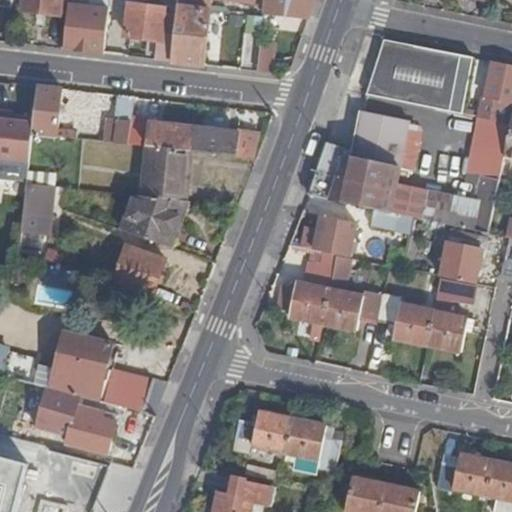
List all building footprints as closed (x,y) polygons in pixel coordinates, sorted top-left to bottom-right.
[(62,0),(23,0),(23,11),(61,16),(62,0)] [(179,8),(180,0),(168,0),(168,3),(166,3),(165,8),(131,2),(127,36),(159,41),(156,60),(173,63),(179,8)] [(266,13),(267,0),(180,0),(265,9),(264,13),(266,13)] [(309,17),(315,0),(267,0),(266,13),(309,17)] [(64,50),(104,55),(109,8),(71,5),(64,50)] [(211,11),(179,8),(173,63),(205,66),(211,11)] [(386,42),(373,97),(461,115),(472,59),(386,42)] [(259,72),(273,74),(276,44),(263,43),(259,72)] [(511,123),(511,67),(494,64),(488,99),(483,101),(479,118),(511,125),(511,123)] [(59,129),(64,90),(40,88),(35,129),(34,135),(75,140),(76,131),(59,129)] [(132,120),(135,98),(120,96),(117,121),(110,120),(108,143),(129,146),(132,120)] [(362,111),(354,150),(403,160),(411,121),(362,111)] [(479,176),(500,180),(505,157),(511,125),(479,118),(468,174),(479,176)] [(193,153),(196,128),(152,124),(152,122),(132,120),(129,146),(151,148),(193,153)] [(30,170),(34,135),(35,129),(8,126),(3,167),(30,170)] [(195,153),(255,159),(259,134),(239,131),(238,134),(196,128),(193,153),(195,153)] [(328,145),(311,197),(376,211),(399,215),(400,207),(393,206),(402,167),(403,160),(354,150),(353,154),(328,145)] [(146,198),(190,203),(195,153),(193,153),(151,148),(146,198)] [(400,207),(399,215),(416,219),(473,231),(478,201),(410,185),(412,170),(402,167),(393,206),(400,207)] [(478,201),(473,231),(490,234),(500,180),(479,176),(478,181),(482,182),(478,201)] [(29,185),(23,230),(50,233),(55,188),(29,185)] [(126,232),(172,248),(190,203),(146,198),(138,197),(126,232)] [(399,215),(376,211),(372,226),(413,235),(416,219),(399,215)] [(323,218),(316,253),(338,257),(350,260),(357,225),(323,218)] [(449,245),(442,279),(476,286),(485,242),(458,236),(456,246),(449,245)] [(114,284),(153,298),(166,259),(127,246),(114,284)] [(335,274),(324,326),(358,333),(360,320),(380,323),(385,299),(365,294),(364,298),(345,294),(352,262),(338,259),(335,274)] [(290,319),(324,326),(335,274),(309,269),(305,285),(298,284),(296,292),(293,307),(290,319)] [(476,286),(442,279),(442,281),(476,288),(476,286)] [(476,288),(442,281),(439,294),(435,313),(428,348),(462,355),(466,336),(472,337),(475,323),(468,321),(468,320),(450,317),(453,305),(472,309),(476,288)] [(278,303),(293,307),(296,292),(281,289),(278,303)] [(425,311),(435,313),(439,294),(429,292),(425,311)] [(385,299),(380,323),(396,326),(394,340),(428,348),(435,313),(425,311),(402,306),(402,303),(385,299)] [(117,347),(69,335),(60,373),(43,369),(37,388),(146,416),(157,384),(155,383),(154,385),(111,373),(117,347)] [(10,355),(4,380),(31,387),(38,362),(10,355)] [(50,402),(20,394),(16,407),(47,414),(50,402)] [(106,416),(80,409),(70,447),(111,458),(120,426),(105,422),(106,416)] [(287,455),(294,421),(260,414),(257,426),(240,423),(233,453),(252,457),(254,448),(287,455)] [(328,428),(294,421),(287,455),(319,462),(318,470),(336,474),(342,444),(326,441),(328,428)] [(17,511),(30,463),(0,455),(0,511),(17,511)] [(488,498),(495,464),(461,456),(458,469),(443,465),(437,491),(453,494),(454,491),(488,498)] [(511,511),(511,467),(495,464),(488,498),(499,501),(496,511),(511,511)] [(246,478),(276,485),(278,475),(248,468),(246,478)] [(273,486),(238,478),(234,497),(220,494),(216,511),(251,511),(254,501),(269,504),(273,486)] [(382,511),(388,488),(353,480),(346,511),(382,511)] [(417,511),(421,495),(388,488),(382,511),(417,511)]
